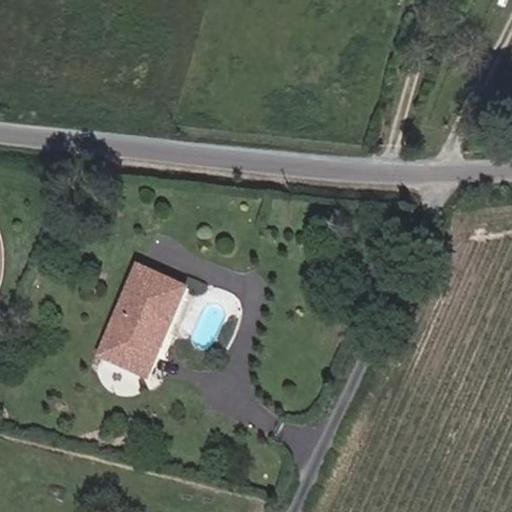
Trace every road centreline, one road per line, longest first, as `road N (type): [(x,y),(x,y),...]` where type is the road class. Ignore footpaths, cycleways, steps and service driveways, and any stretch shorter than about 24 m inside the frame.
road 1 (tertiary): [(443,172),(234,160),(0,133)]
road 2 (unclassified): [(443,172),(294,511)]
